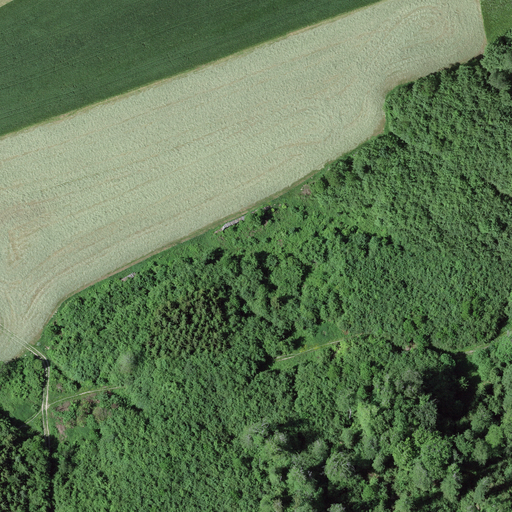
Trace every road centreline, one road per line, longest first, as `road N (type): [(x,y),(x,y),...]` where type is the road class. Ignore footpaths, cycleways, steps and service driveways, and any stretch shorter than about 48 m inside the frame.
road 1 (track): [(0,326),(45,361),(53,511)]
road 2 (track): [(326,511),(336,457),(360,419),(384,400)]
